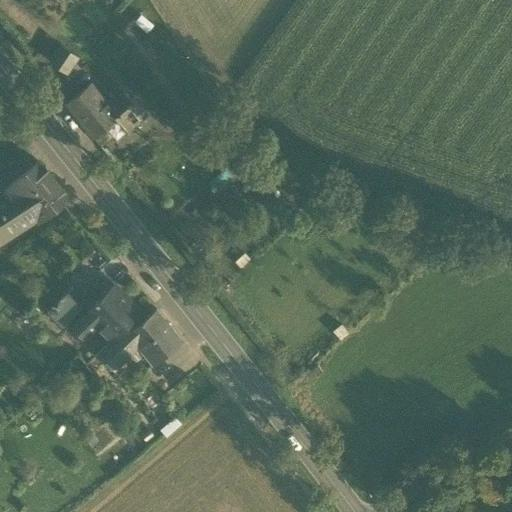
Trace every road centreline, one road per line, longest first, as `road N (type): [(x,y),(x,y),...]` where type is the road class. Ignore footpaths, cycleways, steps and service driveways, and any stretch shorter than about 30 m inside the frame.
road 1 (secondary): [(0,65),(351,511)]
road 2 (track): [(242,374),(83,511)]
road 3 (track): [(372,511),(511,432)]
